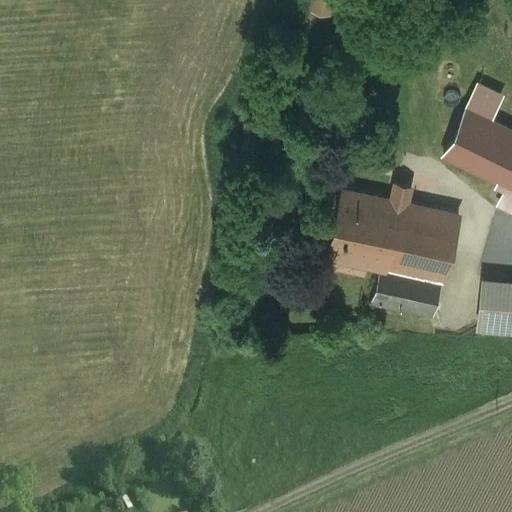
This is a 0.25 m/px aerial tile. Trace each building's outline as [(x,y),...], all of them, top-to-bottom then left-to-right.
[(308,0),(308,2),(335,8),(336,0),(308,0)] [(477,81),(442,153),(509,186),(500,205),(511,210),(511,130),(490,120),(503,93),(477,81)] [(391,196),(341,185),(326,250),(380,263),(386,264),(401,199),(407,200),(410,185),(394,181),(391,196)] [(407,200),(401,199),(386,264),(380,263),(371,298),(433,313),(457,212),(407,200)] [(511,280),(483,278),(478,325),(511,329),(511,280)]
